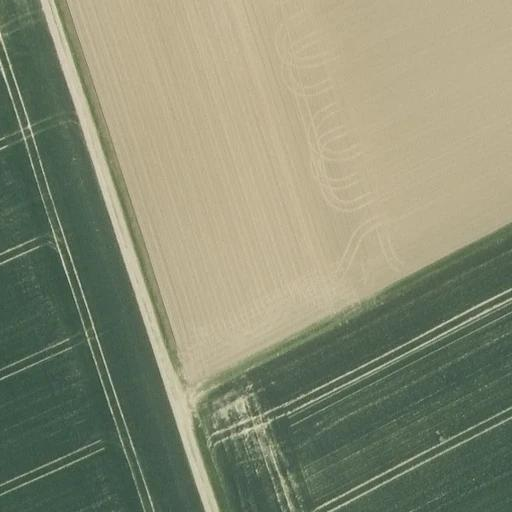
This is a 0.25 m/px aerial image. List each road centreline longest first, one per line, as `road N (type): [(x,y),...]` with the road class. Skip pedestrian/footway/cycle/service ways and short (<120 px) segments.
road 1 (track): [(211,511),(44,0)]
road 2 (track): [(174,400),(511,227)]
